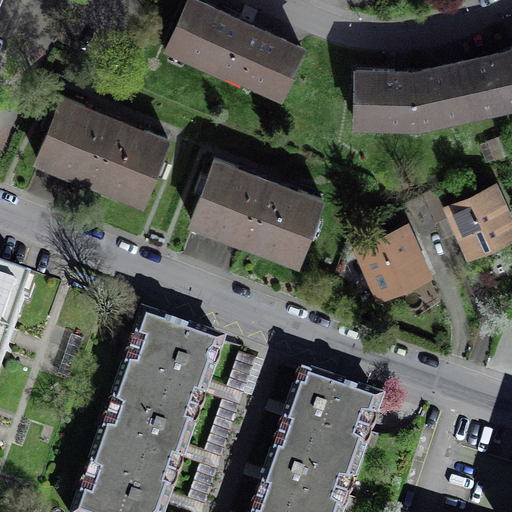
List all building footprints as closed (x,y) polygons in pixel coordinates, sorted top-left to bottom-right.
[(301,46),(197,0),(186,0),(169,41),(281,91),(301,46)] [(511,48),(508,51),(460,61),(471,109),(511,99),(511,48)] [(422,120),(471,109),(460,61),(415,71),(356,69),(355,119),(422,120)] [(169,144),(65,100),(38,162),(142,207),(169,144)] [(321,202),(216,162),(194,221),(299,260),(321,202)] [(436,192),(408,204),(420,231),(447,219),(436,192)] [(511,222),(500,192),(457,209),(472,249),(511,233),(511,222)] [(412,231),(360,252),(377,293),(429,272),(412,231)] [(0,367),(31,285),(0,273),(0,367)] [(220,345),(140,317),(70,511),(160,511),(166,496),(184,445),(202,395),(220,345)] [(342,511),(378,402),(300,377),(284,427),(268,476),(256,511),(342,511)]
